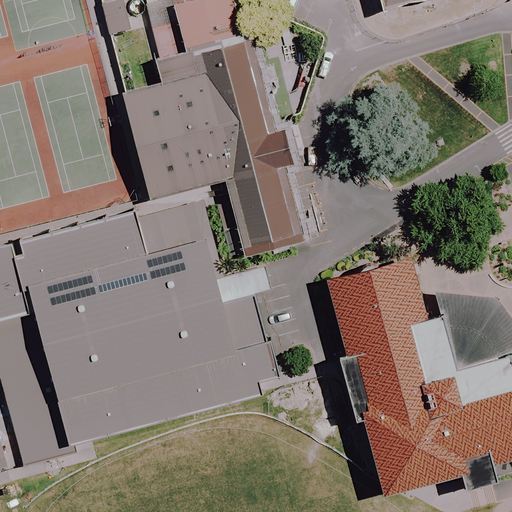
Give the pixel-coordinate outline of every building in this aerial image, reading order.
[(130,30),(122,0),(114,0),(95,5),(103,37),(130,30)] [(248,45),(236,0),(179,0),(185,21),(157,28),(167,65),(248,45)] [(388,0),(395,15),(430,2),(429,0),(388,0)] [(303,55),(296,26),(265,34),(272,62),(303,55)] [(278,136),(255,43),(163,66),(168,86),(131,95),(157,199),(234,180),(251,249),(303,236),(287,171),(302,168),(293,132),(278,136)] [(0,362),(24,447),(29,463),(288,390),(261,296),(236,303),(207,201),(147,218),(145,211),(0,251),(0,362)] [(419,255),(312,286),(378,511),(385,511),(511,475),(511,379),(460,394),(431,296),(419,255)] [(431,296),(460,394),(511,379),(511,314),(500,298),(431,296)]
